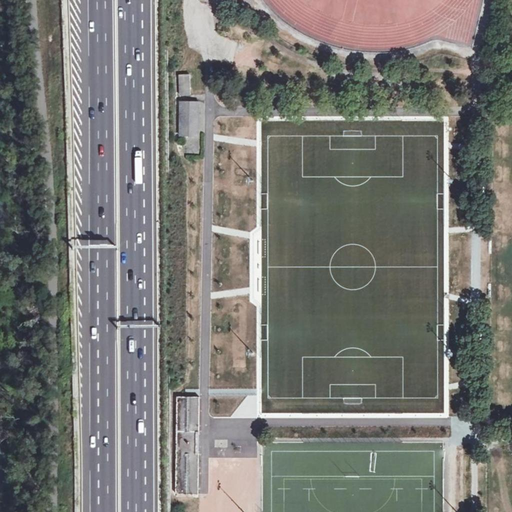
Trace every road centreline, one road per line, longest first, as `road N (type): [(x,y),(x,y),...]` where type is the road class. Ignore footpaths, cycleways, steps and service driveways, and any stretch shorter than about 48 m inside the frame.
road 1 (motorway): [(100,0),(103,511)]
road 2 (motorway): [(135,511),(134,89)]
